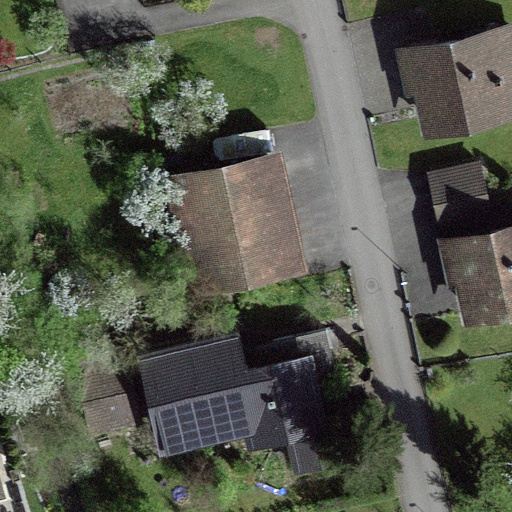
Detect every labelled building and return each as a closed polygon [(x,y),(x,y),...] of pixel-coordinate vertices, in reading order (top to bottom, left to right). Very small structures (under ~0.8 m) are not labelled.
[(511,105),(511,40),(510,31),(400,54),(407,85),(420,82),(429,124),(511,105)] [(290,265),(267,160),(174,179),(196,285),(290,265)] [(485,191),(479,161),(430,172),(433,187),(436,201),(439,215),(442,231),(492,220),(485,191)] [(470,314),(511,304),(511,229),(441,244),(448,276),(461,273),(470,314)] [(309,378),(321,375),(312,332),(269,342),(274,361),(245,368),(243,354),(232,357),(227,339),(145,357),(163,439),(245,421),(249,442),(320,426),(309,378)] [(123,361),(73,373),(87,430),(137,418),(123,361)]
